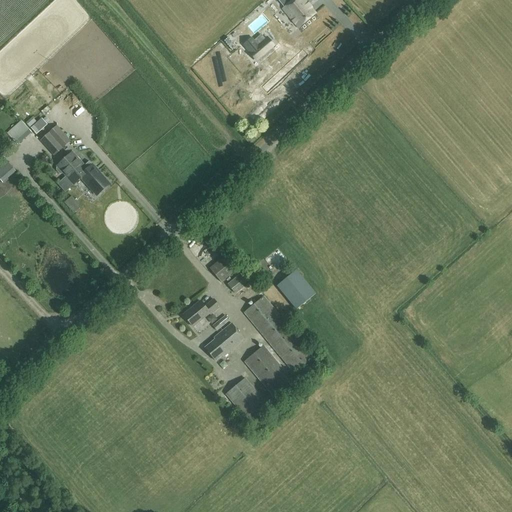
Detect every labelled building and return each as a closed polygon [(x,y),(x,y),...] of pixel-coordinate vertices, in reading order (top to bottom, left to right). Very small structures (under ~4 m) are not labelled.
[(298,28),(315,13),(304,0),(292,0),(282,9),(298,28)] [(347,24),(343,35),(354,38),(358,27),(347,24)] [(232,51),(236,48),(228,38),(224,41),(232,51)] [(251,38),(244,45),(250,52),(249,53),(256,60),(273,45),(267,38),(265,39),(258,46),(253,41),(251,38)] [(19,142),(32,130),(23,119),(9,131),(19,142)] [(57,126),(49,133),(62,148),(70,141),(57,126)] [(54,155),(62,148),(49,133),(41,140),(54,155)] [(74,185),(81,178),(80,176),(90,167),(87,164),(84,166),(72,153),(57,166),(58,167),(56,168),(56,170),(59,174),(61,174),(63,173),(74,185)] [(7,163),(0,169),(0,178),(3,183),(15,172),(7,163)] [(80,176),(81,178),(97,195),(109,184),(92,165),(90,167),(80,176)] [(72,196),(64,203),(74,214),(81,207),(72,196)] [(278,251),(269,259),(275,266),(284,259),(278,251)] [(222,283),(241,268),(230,254),(210,269),(222,283)] [(296,270),(277,286),(296,310),(315,294),(296,270)] [(243,272),(228,285),(235,294),(251,282),(243,272)] [(293,373),(313,357),(264,297),(244,313),(293,373)] [(210,315),(220,307),(214,300),(205,307),(200,301),(183,315),(192,327),(209,313),(210,315)] [(216,324),(220,328),(228,321),(225,316),(216,324)] [(223,357),(244,340),(231,324),(213,339),(214,340),(204,348),(215,362),(222,356),(223,357)] [(279,404),(298,388),(263,346),(244,362),(279,404)] [(226,395),(252,426),(271,410),(245,379),(226,395)]
